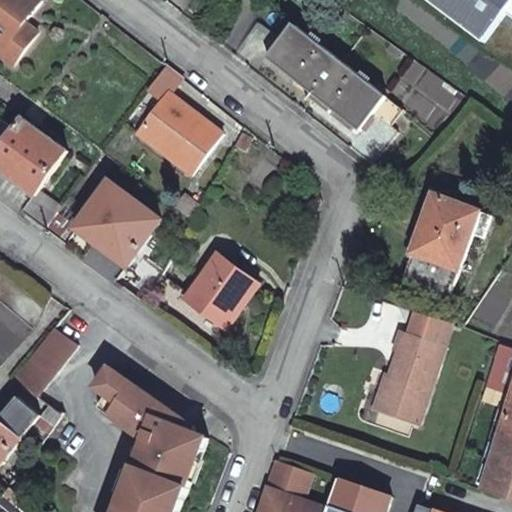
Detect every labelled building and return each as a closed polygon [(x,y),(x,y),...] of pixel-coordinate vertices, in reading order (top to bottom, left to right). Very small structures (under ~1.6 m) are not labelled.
[(43,0),(0,0),(0,41),(10,49),(4,57),(17,67),(42,33),(28,24),(45,1),(43,0)] [(511,0),(433,0),(491,42),(511,14),(511,0)] [(316,94),(341,58),(296,23),(284,38),(260,20),(238,47),(262,65),(268,57),(316,94)] [(0,54),(4,57),(10,49),(0,41),(0,54)] [(389,95),(341,58),(316,94),(361,129),(389,95)] [(194,174),(225,133),(173,94),(183,78),(171,69),(168,73),(165,70),(150,91),(165,103),(141,135),(194,174)] [(0,117),(0,118),(0,167),(36,194),(24,211),(47,228),(60,210),(63,206),(41,189),(71,149),(27,116),(17,129),(0,117)] [(114,181),(80,225),(131,263),(165,218),(114,181)] [(186,194),(177,206),(194,219),(202,205),(186,194)] [(478,210),(437,194),(404,281),(444,296),(478,210)] [(60,210),(47,228),(67,243),(80,225),(60,210)] [(263,284),(221,254),(192,294),(171,278),(159,295),(179,311),(187,301),(228,330),(263,284)] [(415,310),(407,335),(445,348),(453,324),(415,310)] [(475,322),(465,319),(460,327),(471,331),(475,322)] [(20,382),(41,400),(81,347),(58,329),(20,382)] [(390,349),(395,351),(374,409),(420,425),(445,348),(407,335),(397,331),(390,349)] [(511,345),(503,342),(487,387),(511,395),(511,345)] [(139,433),(125,476),(162,499),(179,510),(187,486),(206,430),(174,419),(172,415),(171,412),(168,408),(163,404),(101,359),(84,383),(97,392),(106,398),(95,412),(125,433),(129,427),(139,433)] [(87,406),(95,412),(106,398),(97,392),(87,406)] [(0,467),(4,463),(22,443),(45,415),(24,397),(15,406),(3,420),(0,417),(0,467)] [(511,410),(486,489),(511,497),(511,410)] [(22,443),(4,463),(11,468),(29,448),(22,443)] [(316,473),(280,460),(277,469),(261,511),(330,511),(332,508),(306,500),(316,473)] [(162,499),(125,476),(114,511),(178,511),(179,510),(162,499)] [(389,511),(395,496),(343,478),(332,508),(330,511),(389,511)] [(20,497),(8,486),(2,494),(13,505),(20,497)]
